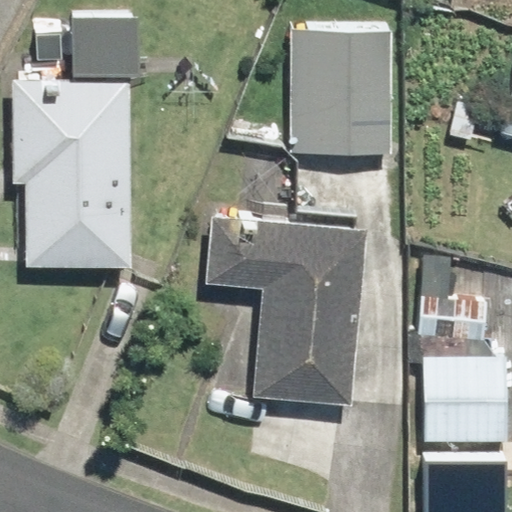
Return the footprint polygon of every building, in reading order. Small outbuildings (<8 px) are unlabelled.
[(511,0),(467,0),(466,5),(511,14),(511,0)] [(133,6),(74,9),(77,64),(136,61),(133,6)] [(392,147),(392,26),(287,26),(287,147),(392,147)] [(511,55),(496,121),(511,125),(511,55)] [(7,72),(8,171),(22,171),(24,265),(130,263),(128,71),(7,72)] [(241,151),(238,211),(207,209),(204,274),(258,276),(253,389),(353,394),(362,217),(295,213),(298,153),(241,151)] [(511,352),(423,351),(422,484),(510,485),(511,352)]
